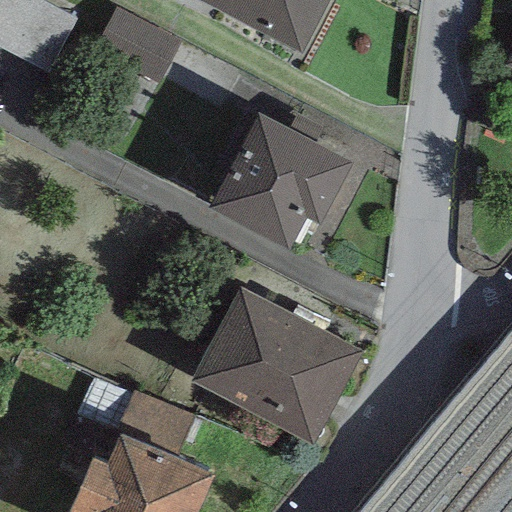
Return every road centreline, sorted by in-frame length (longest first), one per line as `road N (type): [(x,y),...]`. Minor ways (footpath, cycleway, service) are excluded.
road 1 (unknown): [(143,0),(427,146)]
road 2 (residential): [(414,300),(446,0)]
road 3 (residential): [(314,511),(388,406),(412,334),(414,300)]
